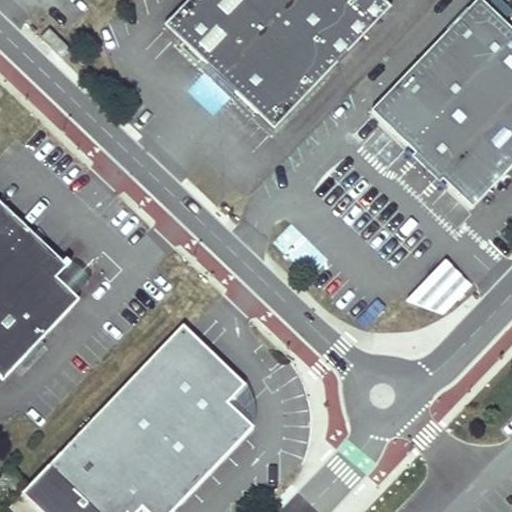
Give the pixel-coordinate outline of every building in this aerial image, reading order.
[(272,129),(388,8),(379,0),(188,0),(164,25),(272,129)] [(511,32),(480,1),(373,113),(410,149),(448,185),(473,209),(511,167),(511,32)] [(48,28),(39,38),(60,58),(69,49),(48,28)] [(210,114),(231,96),(209,71),(188,89),(210,114)] [(442,191),(448,185),(410,149),(404,155),(442,191)] [(0,204),(0,376),(0,377),(76,299),(54,277),(68,262),(63,256),(59,261),(0,204)] [(468,285),(443,261),(404,301),(441,313),(468,285)] [(20,494),(38,511),(132,511),(141,504),(150,511),(164,511),(249,425),(225,401),(242,383),(182,325),(20,494)]
